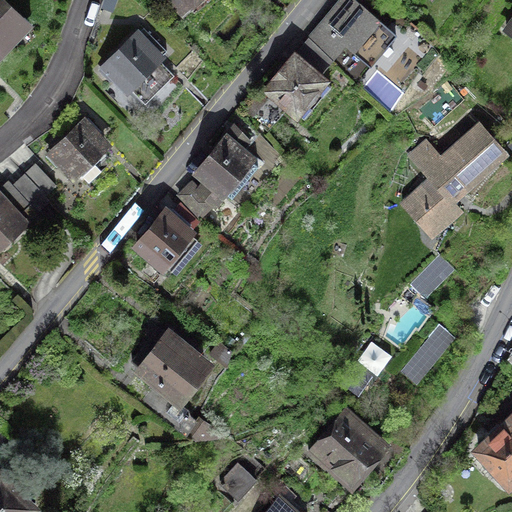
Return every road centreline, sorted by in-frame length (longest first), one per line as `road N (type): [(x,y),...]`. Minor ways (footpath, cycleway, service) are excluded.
road 1 (residential): [(316,0),(0,374)]
road 2 (residential): [(375,511),(436,437),(511,302)]
road 3 (residential): [(0,147),(50,102),(88,0)]
